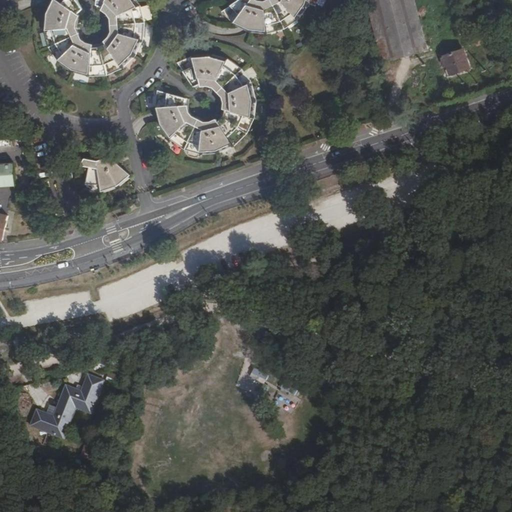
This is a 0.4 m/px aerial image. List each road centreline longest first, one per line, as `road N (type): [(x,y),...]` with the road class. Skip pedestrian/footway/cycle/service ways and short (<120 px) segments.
road 1 (track): [(0,359),(206,294),(511,167)]
road 2 (tertiary): [(208,199),(511,98)]
road 3 (track): [(206,294),(468,385)]
road 4 (tertiary): [(0,277),(89,258),(208,199)]
road 5 (residential): [(126,125),(123,95),(158,62),(172,0)]
road 6 (residential): [(51,120),(83,239)]
